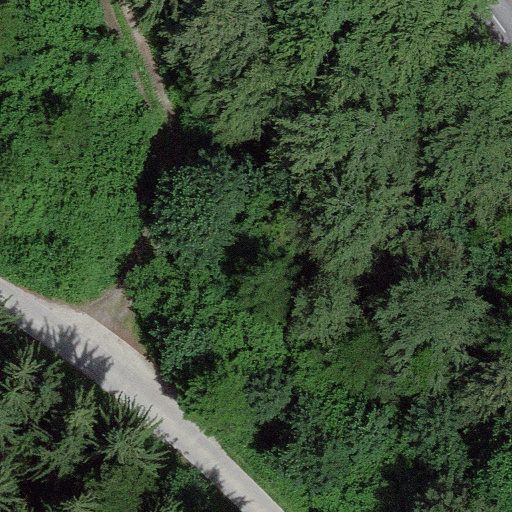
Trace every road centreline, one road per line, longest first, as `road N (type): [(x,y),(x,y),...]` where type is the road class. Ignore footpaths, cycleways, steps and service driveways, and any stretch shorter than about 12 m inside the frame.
road 1 (track): [(118,0),(166,149),(166,209),(93,361)]
road 2 (unclassified): [(263,511),(152,404),(0,298)]
